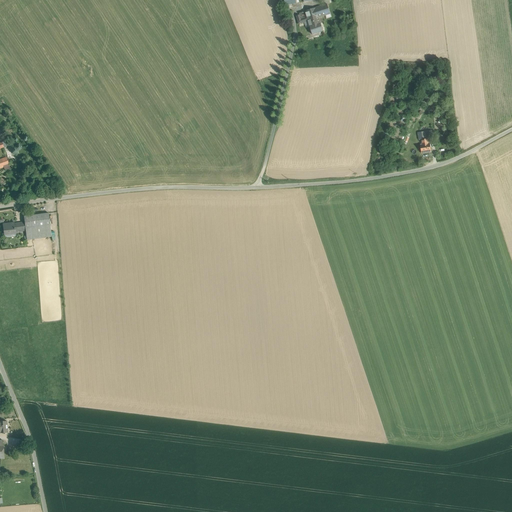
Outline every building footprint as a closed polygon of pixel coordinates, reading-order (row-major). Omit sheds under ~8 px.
[(327,4),(305,12),(307,17),(301,19),(299,13),(297,13),(298,16),(296,16),(299,24),(308,22),(309,23),(320,20),(319,18),(330,14),(327,4)] [(320,20),(309,23),(310,27),(312,35),(323,31),(321,24),(320,20)] [(432,131),(418,133),(420,140),(420,139),(428,139),(433,138),(432,131)] [(428,144),(422,145),(420,145),(422,153),(431,152),(430,143),(428,144)] [(0,159),(0,168),(4,167),(9,165),(6,157),(0,159)] [(49,213),(24,216),(25,223),(26,230),(27,240),(52,237),(49,213)] [(14,223),(3,225),(4,235),(16,234),(15,232),(14,224),(14,223)] [(25,223),(14,224),(15,232),(26,230),(25,223)]
